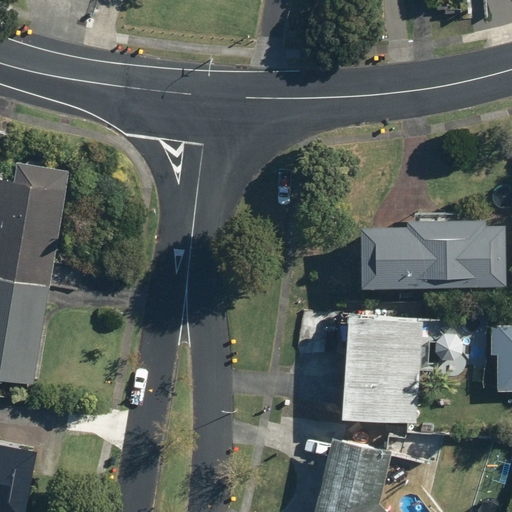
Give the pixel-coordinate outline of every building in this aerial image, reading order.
[(0,184),(0,373),(39,380),(76,165),(23,156),(20,177),(2,174),(0,184)] [(369,221),(369,281),(511,279),(511,219),(494,220),(494,212),(415,213),(415,220),(369,221)] [(350,411),(423,417),(431,314),(357,309),(350,411)] [(511,385),(511,319),(496,320),(496,350),(503,350),(503,386),(511,385)] [(339,430),(319,511),(398,511),(386,499),(399,444),(339,430)] [(0,511),(30,511),(43,445),(0,437),(0,511)]
